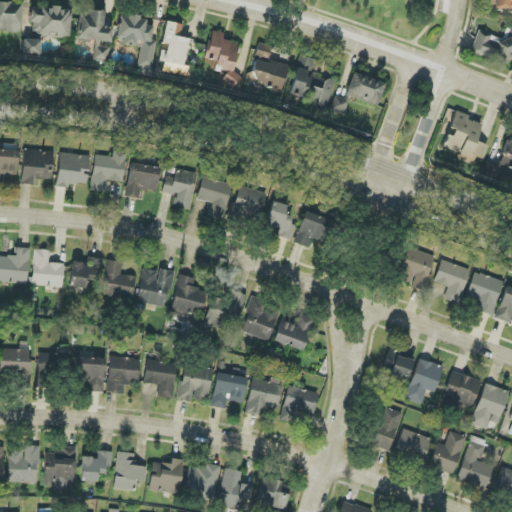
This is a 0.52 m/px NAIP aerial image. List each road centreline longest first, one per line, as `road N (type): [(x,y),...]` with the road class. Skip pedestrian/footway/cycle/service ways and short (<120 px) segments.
road 1 (residential): [(0,213),(179,237),(511,357)]
road 2 (secondary): [(511,220),(280,130),(123,91),(0,77)]
road 3 (secondary): [(0,115),(97,123),(238,150),(511,251)]
road 4 (residential): [(461,511),(324,461),(219,435),(0,415)]
road 5 (residential): [(434,68),(405,84),(339,293),(345,380)]
road 6 (residential): [(345,380),(437,96),(434,68)]
road 7 (residential): [(511,96),(227,0)]
road 8 (residential): [(345,380),(312,511)]
